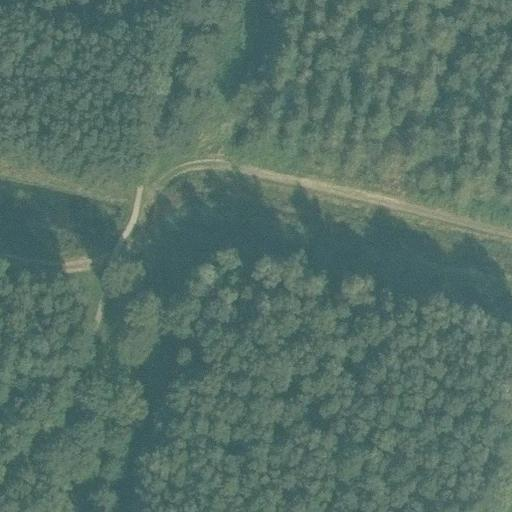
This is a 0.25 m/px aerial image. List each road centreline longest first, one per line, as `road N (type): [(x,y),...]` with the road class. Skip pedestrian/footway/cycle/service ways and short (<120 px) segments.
road 1 (track): [(511,232),(200,161),(172,170),(151,195)]
road 2 (track): [(151,195),(142,226),(116,255),(53,272),(0,260)]
